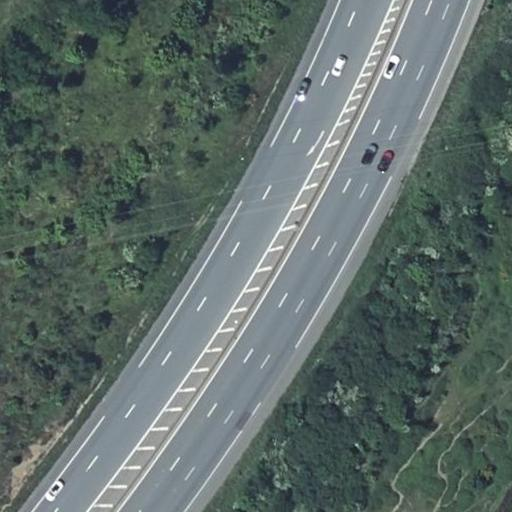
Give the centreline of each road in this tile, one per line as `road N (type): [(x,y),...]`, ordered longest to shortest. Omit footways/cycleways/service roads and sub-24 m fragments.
road 1 (motorway): [(367,0),(250,238),(60,511)]
road 2 (motorway): [(152,511),(364,180),(443,0)]
